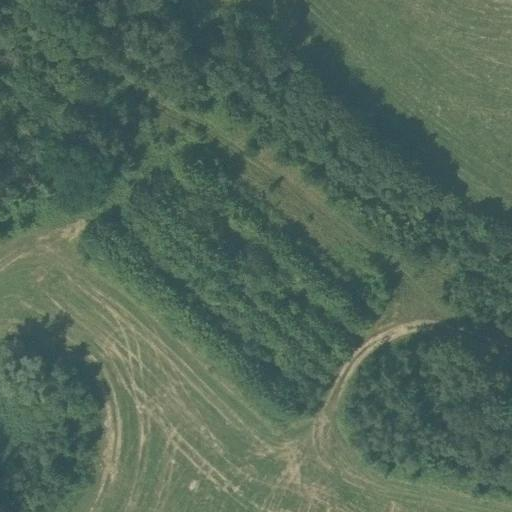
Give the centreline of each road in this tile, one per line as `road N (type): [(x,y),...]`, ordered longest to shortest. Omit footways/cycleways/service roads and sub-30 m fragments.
road 1 (track): [(35,0),(173,135),(451,327),(511,352)]
road 2 (track): [(336,511),(291,488),(288,468),(299,445),(343,375),(388,336),(451,327)]
